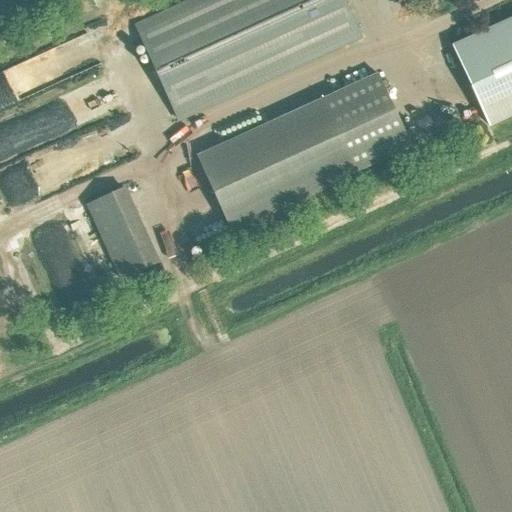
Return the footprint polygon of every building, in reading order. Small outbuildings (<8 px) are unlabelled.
[(192,0),(136,26),(179,121),(361,38),(344,0),(192,0)] [(511,18),(452,47),(489,127),(511,116),(511,18)] [(378,74),(198,156),(231,229),(411,147),(378,74)] [(3,140),(8,155),(24,150),(19,135),(3,140)] [(163,263),(128,186),(88,205),(122,282),(163,263)]
